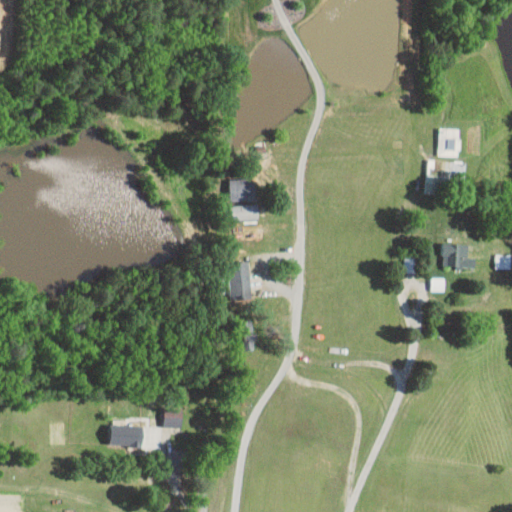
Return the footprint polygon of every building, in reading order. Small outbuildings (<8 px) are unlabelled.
[(438,155),(458,156),(459,128),(438,127),(438,155)] [(465,163),(429,159),(426,188),(462,192),(465,163)] [(229,201),(254,200),(253,179),(229,180),(229,201)] [(231,221),(259,219),(258,203),(231,204),(231,221)] [(467,244),(443,243),(442,267),(473,268),(473,258),(466,257),(467,244)] [(495,268),(510,268),(510,254),(495,253),(495,268)] [(230,299),(250,298),(249,262),(229,263),(230,299)] [(430,290),(444,291),(444,278),(431,277),(430,290)] [(242,334),(243,348),(254,347),(252,320),(236,321),(237,334),(242,334)] [(142,424),(109,423),(109,443),(141,444),(142,424)]
